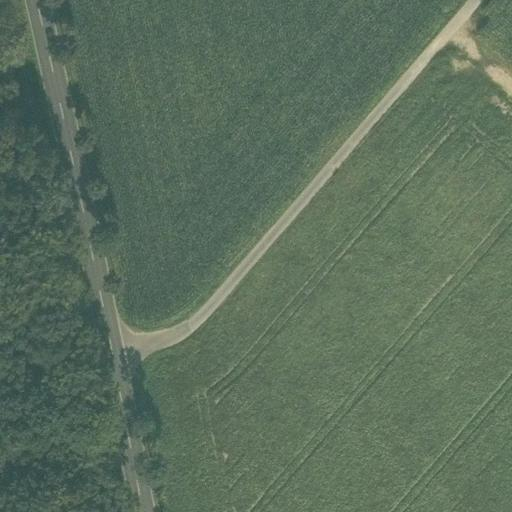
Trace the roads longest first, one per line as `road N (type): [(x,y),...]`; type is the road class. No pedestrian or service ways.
road 1 (unclassified): [(112,355),(186,329),(478,0)]
road 2 (tertiary): [(112,355),(34,0)]
road 3 (tertiary): [(139,511),(112,355)]
